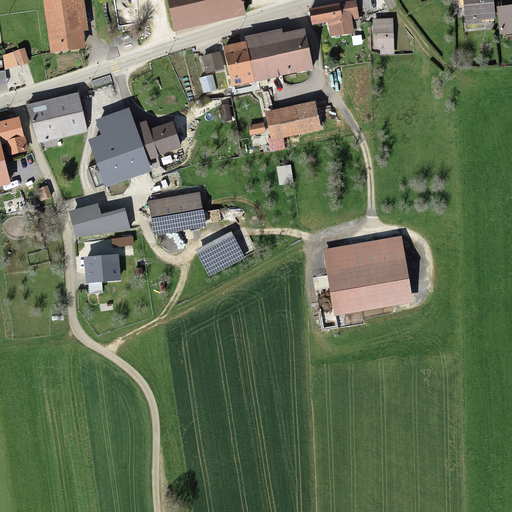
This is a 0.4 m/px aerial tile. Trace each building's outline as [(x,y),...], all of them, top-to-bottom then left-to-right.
[(41,0),(50,57),(86,52),(78,0),(41,0)] [(165,0),(174,33),(286,3),(285,0),(165,0)] [(491,0),(463,0),(465,23),(494,21),(491,0)] [(354,5),(309,13),(312,28),(329,25),(331,37),(352,33),(350,22),(357,20),(354,5)] [(511,9),(497,11),(499,35),(511,34),(511,9)] [(391,20),(373,21),(374,51),(382,51),(382,55),(392,54),(391,20)] [(246,47),(223,52),(231,87),(310,70),(302,34),(280,39),(279,35),(245,43),(246,47)] [(19,56),(4,58),(5,69),(20,66),(19,56)] [(217,57),(202,60),(205,72),(219,68),(217,57)] [(75,97),(24,109),(39,143),(84,132),(75,97)] [(278,99),(262,102),(267,125),(249,129),(250,137),(269,133),(273,152),(285,150),(282,138),(317,131),(312,108),(281,115),(278,99)] [(179,152),(170,126),(135,138),(126,112),(96,122),(102,139),(89,144),(96,166),(86,169),(93,191),(105,187),(101,176),(122,169),(119,160),(130,156),(136,175),(158,167),(156,160),(179,152)] [(15,123),(0,126),(0,186),(8,184),(0,156),(0,147),(6,145),(9,154),(23,151),(15,123)] [(163,178),(143,182),(145,192),(165,188),(163,178)] [(45,190),(37,193),(40,203),(49,200),(45,190)] [(197,197),(148,205),(153,236),(201,229),(197,197)] [(102,209),(69,217),(75,241),(108,233),(102,209)] [(245,257),(232,231),(196,249),(209,275),(245,257)] [(402,236),(323,249),(335,316),(414,302),(402,236)] [(118,258),(83,260),(85,283),(120,281),(118,258)]
